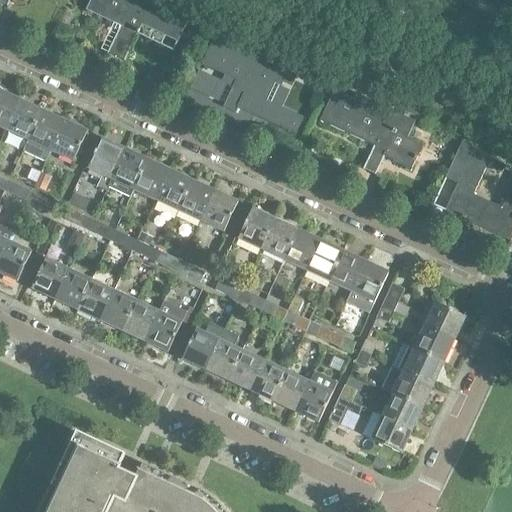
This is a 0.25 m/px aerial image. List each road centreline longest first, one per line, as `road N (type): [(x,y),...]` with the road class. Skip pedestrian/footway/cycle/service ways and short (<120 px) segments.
road 1 (residential): [(416,511),(503,309),(494,280),(0,47)]
road 2 (residential): [(403,511),(0,317)]
road 3 (tertiary): [(511,70),(359,0)]
